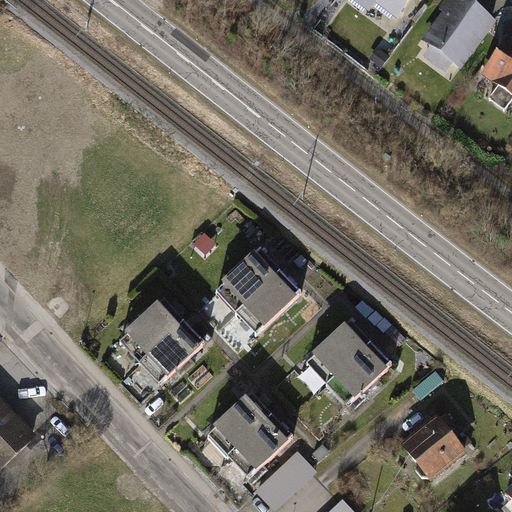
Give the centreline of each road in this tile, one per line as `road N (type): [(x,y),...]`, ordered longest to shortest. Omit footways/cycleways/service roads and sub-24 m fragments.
road 1 (primary): [(511,314),(112,0)]
road 2 (residential): [(195,511),(0,302)]
